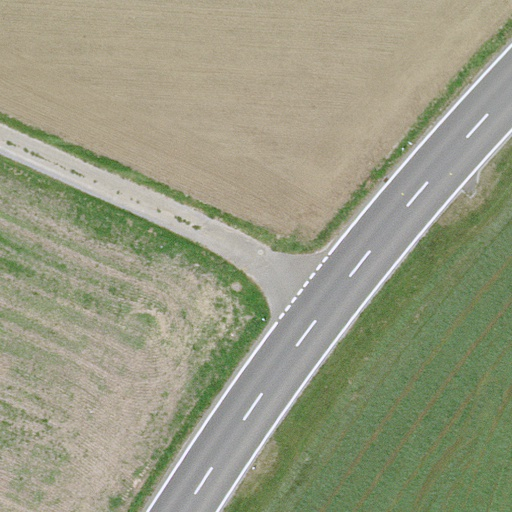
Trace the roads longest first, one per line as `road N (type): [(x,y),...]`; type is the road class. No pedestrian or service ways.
road 1 (tertiary): [(185,511),(324,310),(511,94)]
road 2 (track): [(324,310),(206,232),(0,138)]
